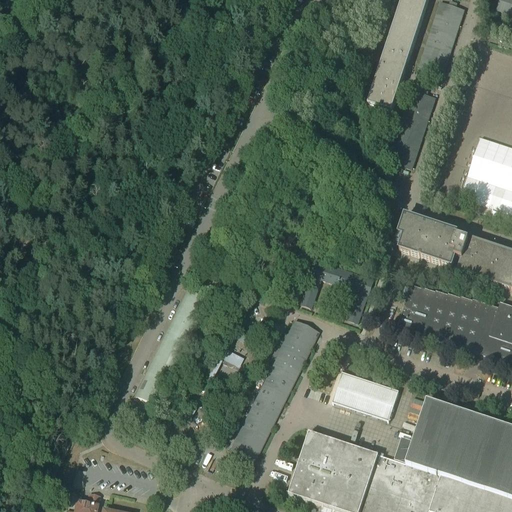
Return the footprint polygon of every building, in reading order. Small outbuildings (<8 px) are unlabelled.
[(391,115),(406,69),(428,1),(425,0),(401,0),(367,107),(391,115)] [(511,0),(501,0),(497,13),(498,14),(498,13),(511,17),(511,0)] [(418,73),(417,76),(426,79),(424,83),(425,83),(430,85),(432,80),(441,83),(451,52),(452,49),(452,48),(463,14),(455,11),(456,6),(454,6),(451,4),(450,4),(449,9),(440,6),(427,46),(426,49),(418,73)] [(395,142),(388,164),(397,167),(395,172),(396,172),(401,173),(401,174),(402,171),(403,169),(411,172),(434,102),(426,99),(427,95),(422,93),(421,93),(420,97),(411,95),(395,142)] [(316,179),(291,256),(306,261),(331,184),(316,179)] [(405,219),(399,237),(404,239),(403,241),(403,242),(401,247),(399,253),(451,270),(455,261),(462,263),(468,243),(466,243),(465,243),(464,242),(462,241),(463,237),(458,237),(457,236),(456,236),(419,224),(409,220),(405,219)] [(462,263),(458,274),(482,282),(486,283),(491,285),(495,286),(511,291),(511,256),(469,242),(468,243),(462,263)] [(373,283),(315,264),(313,269),(310,268),(308,273),(312,274),(310,279),(301,307),(312,310),(321,282),(357,294),(347,322),(358,326),(367,298),(368,298),(373,283)] [(423,292),(411,289),(398,330),(483,358),(511,367),(511,310),(500,307),(499,311),(473,303),(472,304),(460,300),(460,301),(448,297),(448,298),(436,294),(435,295),(423,291),(423,292)] [(187,290),(133,399),(141,403),(147,406),(156,410),(158,405),(208,306),(210,301),(202,297),(196,294),(187,290)] [(230,454),(253,466),(318,336),(295,324),(230,454)] [(332,406),(356,414),(389,425),(399,395),(342,376),(332,406)] [(511,511),(511,431),(427,404),(406,467),(309,435),(288,497),(332,511),(511,511)] [(153,474),(84,457),(81,470),(75,468),(72,480),(154,500),(157,487),(151,486),(153,474)] [(99,509),(100,502),(98,502),(99,500),(90,498),(88,505),(82,503),(81,507),(77,506),(75,511),(95,511),(97,509),(99,509)]
